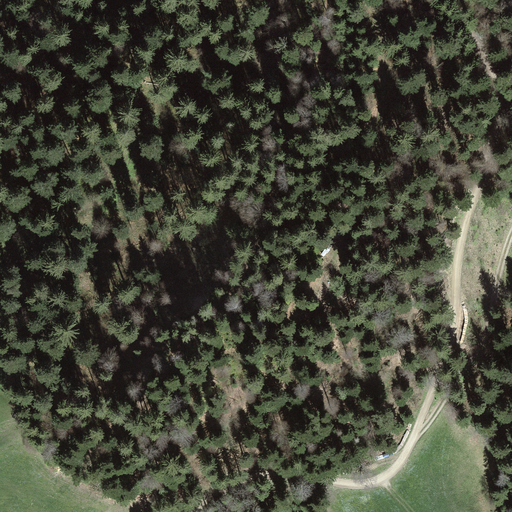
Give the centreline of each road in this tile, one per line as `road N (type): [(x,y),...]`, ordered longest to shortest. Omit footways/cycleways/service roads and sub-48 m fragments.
road 1 (track): [(185,511),(256,473),(370,482),(404,457),(455,328),(461,243),(498,109),(493,74),(461,0)]
road 2 (track): [(147,0),(83,193),(57,216),(0,238)]
road 3 (track): [(511,235),(483,342),(413,438)]
